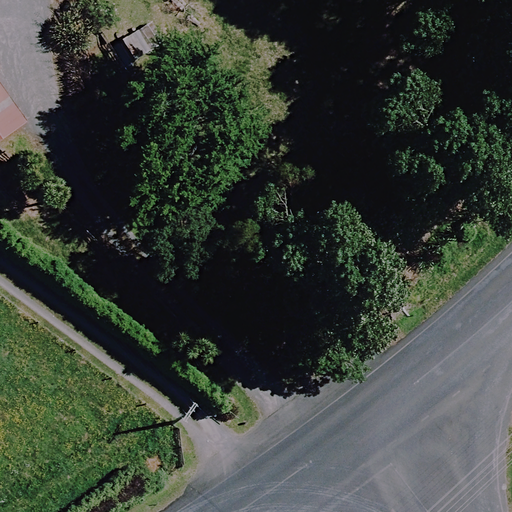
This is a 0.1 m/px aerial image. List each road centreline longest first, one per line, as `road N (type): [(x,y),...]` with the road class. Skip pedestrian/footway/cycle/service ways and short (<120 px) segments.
road 1 (tertiary): [(362,427),(511,299)]
road 2 (tertiary): [(232,511),(362,427)]
